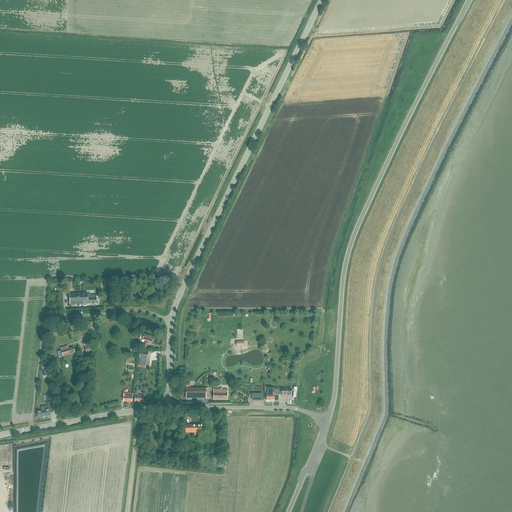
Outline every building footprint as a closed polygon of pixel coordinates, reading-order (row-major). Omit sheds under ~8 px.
[(90,293),(69,294),(69,305),(83,304),(83,306),(88,306),(88,304),(96,304),(96,295),(90,295),(90,293)] [(148,343),(147,343),(148,342),(153,343),(154,338),(144,334),(142,340),(145,341),(145,342),(144,342),(143,347),(147,348),(148,343)] [(75,353),(73,347),(68,348),(68,346),(60,348),(61,351),(58,352),(59,357),(75,353)] [(206,399),(206,389),(186,388),(186,399),(206,399)] [(274,389),(264,389),(265,393),(266,393),(266,401),(274,401),(274,395),(281,395),(281,389),(274,389)] [(227,401),(228,394),(228,391),(215,390),(214,400),(218,401),(218,400),(227,401)] [(124,402),(132,402),(132,393),(123,393),(124,402)] [(50,411),(53,410),(53,409),(50,395),(46,396),(49,409),(39,411),(39,410),(37,410),(38,411),(37,411),(38,418),(51,416),(50,411)] [(203,424),(185,425),(185,433),(198,433),(198,436),(203,436),(203,424)]
